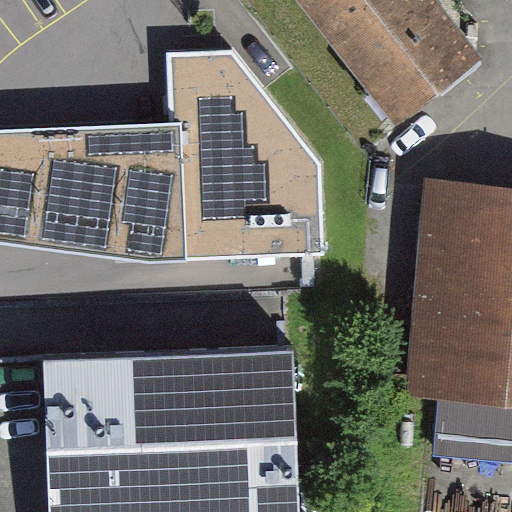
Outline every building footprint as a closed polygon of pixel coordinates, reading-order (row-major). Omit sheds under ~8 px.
[(331,0),(425,116),(508,49),(468,0),(331,0)] [(175,262),(326,257),(323,165),(234,52),(168,54),(171,125),(175,262)] [(0,244),(145,263),(175,262),(171,125),(0,131),(0,244)] [(511,186),(427,180),(408,398),(439,401),(434,459),(511,465),(511,186)] [(301,511),(296,353),(45,362),(50,511),(301,511)]
